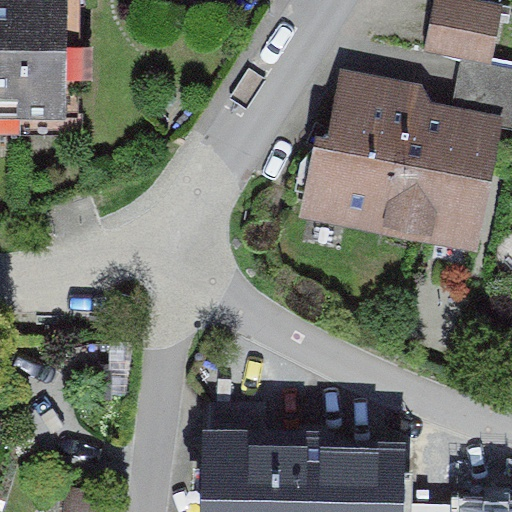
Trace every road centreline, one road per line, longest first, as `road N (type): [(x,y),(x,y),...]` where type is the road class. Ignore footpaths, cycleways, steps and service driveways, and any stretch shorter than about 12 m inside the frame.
road 1 (residential): [(511,428),(357,371),(260,316),(191,264)]
road 2 (residential): [(329,0),(217,182),(191,264)]
road 3 (residential): [(153,511),(191,264)]
road 4 (residential): [(191,264),(0,277)]
